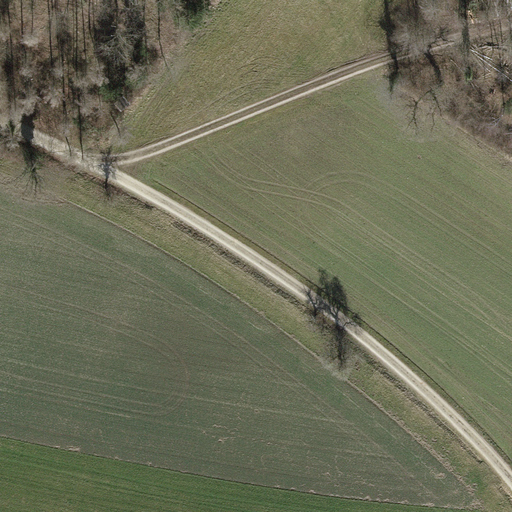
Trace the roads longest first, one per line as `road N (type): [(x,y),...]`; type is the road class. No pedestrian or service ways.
road 1 (track): [(511,480),(419,384),(290,282),(141,189),(0,122)]
road 2 (track): [(87,161),(141,154),(328,80),(511,22)]
